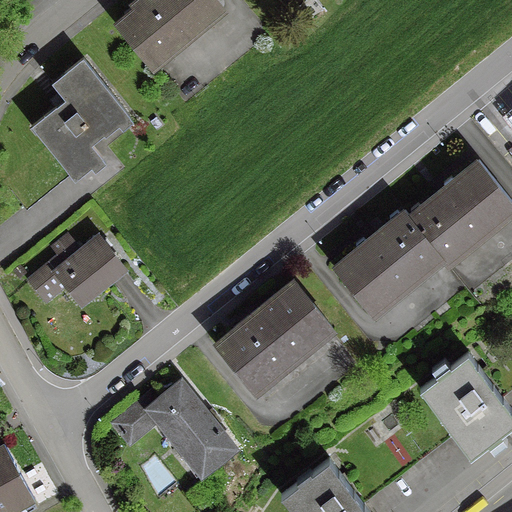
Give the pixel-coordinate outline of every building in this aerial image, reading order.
[(134,9),(116,24),(150,65),(220,8),(214,0),(136,0),(131,5),(134,9)] [(63,100),(52,108),(29,126),(43,142),(0,176),(0,177),(20,202),(63,167),(70,176),(98,153),(90,144),(102,134),(103,136),(128,116),(81,58),(62,73),(66,77),(54,87),(63,100)] [(408,216),(403,210),(403,211),(445,263),(511,208),(511,203),(477,160),(408,216)] [(445,263),(403,211),(333,267),(371,314),(440,258),(445,264),(445,263)] [(51,249),(58,256),(29,280),(41,295),(60,279),(78,301),(121,266),(96,236),(79,251),(67,236),(51,249)] [(235,332),(233,330),(215,344),(253,390),(331,327),(293,281),(275,295),(277,298),(261,311),(260,308),(249,317),(251,319),(235,332)] [(466,352),(418,388),(469,454),(511,421),(511,411),(501,397),(511,389),(511,348),(482,372),(466,352)] [(241,450),(182,377),(143,408),(137,400),(110,421),(130,446),(156,425),(202,481),(241,450)] [(0,511),(4,511),(10,509),(31,498),(2,445),(0,445),(0,511)] [(368,511),(327,457),(279,495),(292,511),(368,511)] [(197,511),(177,487),(149,510),(150,511),(197,511)]
